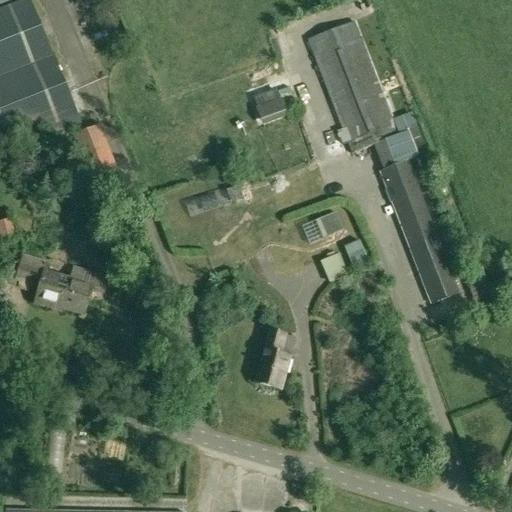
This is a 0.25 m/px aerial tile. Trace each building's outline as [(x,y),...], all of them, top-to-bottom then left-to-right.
[(29,0),(26,0),(0,10),(0,147),(48,129),(52,140),(82,127),(29,0)] [(308,40),(341,130),(337,131),(342,144),(347,142),(352,156),(398,135),(355,22),(308,40)] [(264,126),(286,118),(276,90),(254,99),(264,126)] [(408,131),(419,158),(417,159),(422,172),(433,167),(416,124),(407,128),(408,131)] [(74,136),(92,183),(119,172),(101,126),(74,136)] [(409,162),(380,173),(431,304),(460,294),(409,162)] [(319,221),(327,239),(341,232),(334,215),(319,221)] [(0,236),(1,239),(2,245),(16,241),(10,221),(0,223),(0,236)] [(367,262),(359,243),(344,249),(352,268),(367,262)] [(17,278),(33,284),(34,281),(41,283),(35,303),(53,309),(53,306),(84,316),(93,288),(82,285),(85,274),(74,270),(70,282),(44,273),(47,263),(24,256),(17,278)] [(256,385),(280,391),(288,360),(279,358),(284,337),(268,334),(256,385)] [(266,470),(264,480),(283,483),(285,474),(266,470)] [(63,495),(63,506),(84,507),(85,496),(63,495)] [(92,507),(116,505),(115,496),(91,497),(92,507)] [(214,498),(214,509),(237,509),(237,498),(214,498)]
